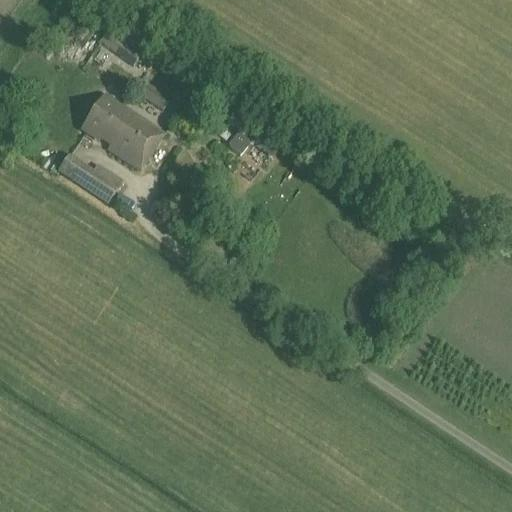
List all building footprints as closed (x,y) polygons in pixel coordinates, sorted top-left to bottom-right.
[(107,34),(99,45),(132,69),(140,58),(107,34)] [(170,101),(143,82),(134,93),(161,113),(170,101)] [(140,174),(165,138),(106,97),(80,130),(97,142),(99,139),(111,148),(108,152),(140,174)] [(70,157),(58,175),(107,208),(123,184),(97,167),(93,173),(70,157)] [(511,301),(508,297),(498,307),(506,316),(511,309),(511,301)]
